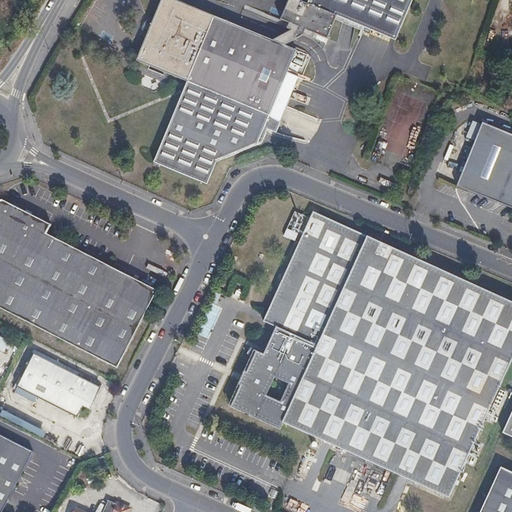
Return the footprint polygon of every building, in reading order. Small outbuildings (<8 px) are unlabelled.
[(216,163),(257,146),(264,128),(277,134),(291,99),(279,94),(288,72),(297,51),(285,46),(272,41),(172,0),(162,0),(137,62),(187,83),(154,162),(207,185),(216,163)] [(396,40),(412,0),(309,0),(308,4),(298,0),(288,0),(281,19),(292,24),(318,34),(328,38),(337,16),(396,40)] [(292,35),(272,41),(285,46),(305,40),(314,44),(318,34),(292,24),(288,33),(292,35)] [(279,94),(291,99),(300,79),(301,78),(288,72),(279,94)] [(511,133),(483,122),(457,186),(511,208),(511,133)] [(0,307),(121,369),(160,292),(141,282),(139,286),(113,273),(115,269),(48,235),(53,226),(33,216),(32,215),(30,218),(26,216),(27,213),(26,212),(5,202),(0,203),(0,307)] [(286,428),(289,422),(455,494),(511,364),(511,302),(313,211),(265,314),(263,319),(263,320),(275,326),(263,352),(255,349),(245,370),(243,369),(237,383),(239,384),(230,404),(286,428)] [(139,286),(141,282),(115,269),(113,273),(139,286)] [(210,335),(222,308),(211,303),(199,330),(210,335)] [(253,348),(243,369),(245,370),(255,349),(253,348)] [(30,370),(21,387),(81,418),(86,407),(93,410),(104,388),(38,354),(37,355),(34,353),(26,368),(30,370)] [(237,383),(229,399),(227,403),(230,404),(239,384),(237,383)] [(6,511),(37,454),(0,435),(0,511),(6,511)] [(79,455),(82,445),(70,442),(67,452),(79,455)] [(258,468),(276,476),(282,464),(264,455),(258,468)] [(511,511),(511,471),(507,470),(488,511),(511,511)] [(278,494),(269,490),(271,484),(253,477),(247,492),(275,503),(278,494)]
